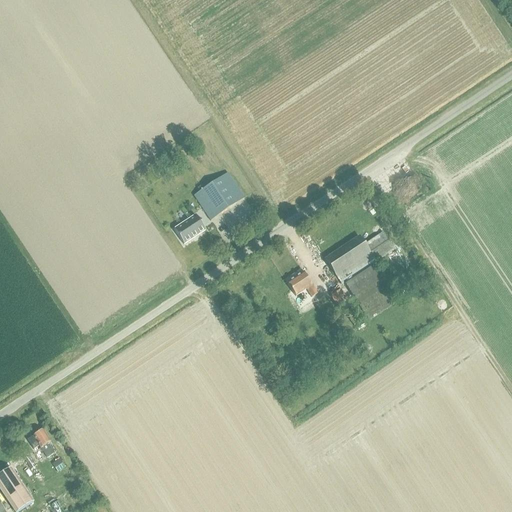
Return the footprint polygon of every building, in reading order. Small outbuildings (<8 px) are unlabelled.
[(194,195),(211,221),(245,199),(229,173),(194,195)] [(195,216),(174,230),(183,245),(205,231),(195,216)] [(324,260),(341,285),(343,283),(366,317),(397,296),(375,262),(394,250),(383,233),(364,246),(359,237),(324,260)] [(287,284),(295,297),(306,290),(311,298),(317,294),(303,273),(287,284)] [(331,297),(337,306),(345,300),(340,291),(331,297)] [(41,431),(27,440),(34,450),(39,446),(47,458),(56,452),(50,443),(49,444),(41,431)] [(29,456),(24,459),(31,470),(35,467),(29,456)] [(56,459),(58,470),(67,467),(64,457),(56,459)] [(0,475),(0,489),(14,511),(19,511),(33,503),(10,469),(0,475)]
